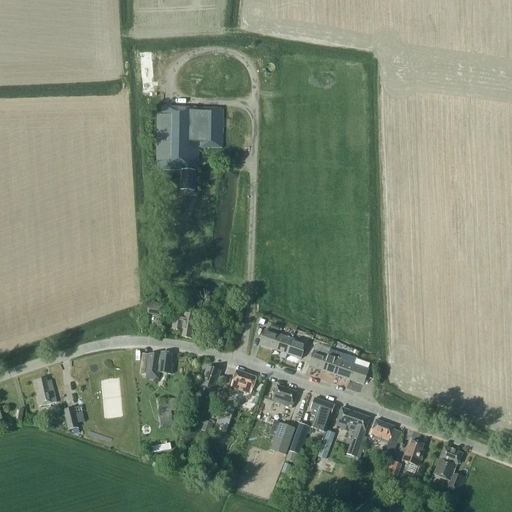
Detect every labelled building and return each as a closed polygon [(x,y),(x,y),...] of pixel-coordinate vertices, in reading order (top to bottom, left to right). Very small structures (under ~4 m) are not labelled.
[(157,120),(157,162),(161,162),(161,171),(181,171),(181,192),(194,192),(195,172),(198,170),(198,167),(195,165),(195,163),(199,163),(199,148),(223,148),(223,108),(162,107),(161,116),(157,116),(157,120)] [(147,314),(160,316),(162,305),(149,302),(147,314)] [(181,331),(180,337),(192,339),(194,328),(197,328),(198,322),(195,321),(196,316),(184,314),(184,313),(180,312),(181,308),(175,307),(171,330),(181,331)] [(259,346),(273,350),(278,335),(265,330),(259,346)] [(273,350),(287,355),(292,340),(278,335),(273,350)] [(300,360),(305,345),(292,340),(287,355),(300,360)] [(308,367),(322,371),(327,356),(314,352),(308,367)] [(322,371),(336,376),(341,361),(343,355),(337,352),(334,359),(327,356),(322,371)] [(149,355),(142,354),(139,375),(146,376),(146,379),(166,382),(167,374),(171,375),(173,364),(171,364),(172,355),(161,353),(161,356),(159,356),(149,355)] [(349,381),(354,365),(341,361),(336,376),(349,381)] [(349,381),(363,385),(368,370),(367,370),(368,365),(356,361),(354,365),(349,381)] [(201,387),(199,393),(210,397),(213,391),(220,372),(208,367),(201,387)] [(230,388),(250,395),(256,378),(236,371),(230,388)] [(216,383),(224,385),(225,384),(226,379),(219,376),(216,383)] [(36,393),(40,407),(56,403),(51,381),(47,382),(46,379),(36,381),(39,392),(36,393)] [(266,418),(268,418),(275,421),(286,424),(290,412),(283,410),(284,406),(292,409),(297,393),(277,386),(271,402),(266,418)] [(334,406),(314,399),(311,409),(317,412),(311,428),(324,433),(334,406)] [(172,427),(170,400),(157,401),(160,429),(172,427)] [(232,415),(235,407),(225,404),(222,411),(232,415)] [(68,431),(68,432),(78,430),(78,428),(73,408),(63,411),(68,431)] [(352,440),(359,442),(354,456),(360,458),(367,438),(363,437),(369,418),(341,409),(335,426),(354,432),(352,440)] [(228,428),(230,420),(220,417),(218,425),(228,428)] [(208,434),(212,424),(205,421),(201,431),(208,434)] [(390,440),(394,428),(376,421),(370,435),(388,442),(385,451),(393,454),(397,443),(390,440)] [(294,429),(279,424),(270,450),(285,455),(294,429)] [(300,424),(290,453),(299,456),(309,427),(300,424)] [(335,435),(328,432),(318,457),(325,459),(335,435)] [(402,461),(417,467),(423,451),(421,450),(423,445),(412,440),(407,453),(405,453),(402,461)] [(154,453),(173,449),(172,443),(153,447),(154,453)] [(445,489),(457,494),(464,478),(453,474),(456,464),(458,465),(462,454),(444,447),(433,475),(448,481),(445,489)] [(387,473),(397,477),(402,465),(391,461),(387,473)]
